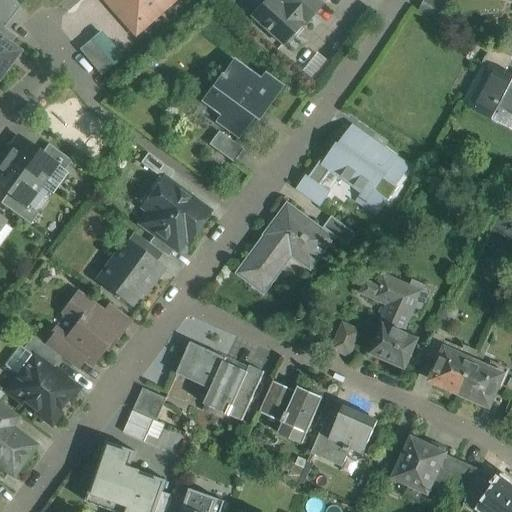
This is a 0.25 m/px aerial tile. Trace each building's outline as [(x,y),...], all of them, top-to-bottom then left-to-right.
[(20,7),(13,0),(0,0),(0,24),(4,27),(20,7)] [(107,0),(135,32),(171,0),(107,0)] [(278,0),(265,0),(265,1),(264,0),(256,0),(252,4),(252,10),(255,12),(251,17),(282,45),(301,23),(303,25),(313,13),(298,0),(284,0),(282,3),(278,0)] [(320,2),(318,0),(298,0),(313,13),(322,4),(320,2)] [(449,8),(435,0),(426,0),(420,11),(441,22),(442,21),(441,20),(445,14),(446,15),(449,8)] [(0,78),(21,52),(10,44),(16,37),(4,27),(0,24),(0,78)] [(123,58),(101,31),(91,39),(113,66),(123,58)] [(113,66),(91,39),(79,49),(101,76),(113,66)] [(511,59),(511,57),(491,48),(483,61),(493,66),(505,73),(511,59)] [(260,80),(233,60),(222,75),(220,74),(218,76),(219,77),(206,95),(225,109),(215,122),(237,139),(253,118),(257,121),(282,87),(264,74),(260,80)] [(511,76),(505,73),(493,66),(484,83),(490,86),(478,109),(511,127),(511,125),(511,76)] [(409,168),(352,128),(340,146),(338,144),(325,163),(321,161),(309,177),(320,185),(332,169),(364,192),(358,200),(375,212),(384,199),(388,202),(399,187),(396,186),(409,168)] [(242,150),(218,132),(208,145),(233,163),(242,150)] [(41,154),(19,138),(4,159),(39,185),(54,164),(41,154)] [(71,161),(48,144),(41,154),(54,164),(64,171),(71,161)] [(174,173),(147,153),(140,163),(163,180),(167,182),(174,173)] [(39,185),(4,159),(0,163),(0,188),(7,193),(24,206),(24,205),(39,185)] [(309,177),(307,176),(297,191),(319,207),(330,192),(320,185),(309,177)] [(167,182),(163,180),(143,207),(150,212),(142,224),(156,234),(175,248),(177,249),(185,238),(188,240),(208,213),(167,182)] [(24,206),(7,193),(0,203),(30,225),(37,215),(24,205),(24,206)] [(332,238),(288,206),(266,235),(267,236),(239,274),(264,292),(276,275),(272,272),(288,251),(310,267),(332,238)] [(356,234),(332,217),(324,227),(348,245),(356,234)] [(148,243),(134,232),(126,242),(155,263),(162,254),(148,243)] [(175,248),(156,234),(148,243),(162,254),(168,258),(175,248)] [(155,263),(126,242),(123,246),(120,244),(113,253),(116,256),(98,281),(130,304),(141,289),(145,292),(162,268),(155,263)] [(420,293),(384,277),(379,289),(367,284),(364,293),(390,304),(381,325),(383,326),(384,325),(401,333),(410,313),(411,314),(420,293)] [(122,328),(77,295),(66,311),(80,321),(65,342),(64,343),(83,358),(91,364),(109,339),(112,342),(122,328)] [(401,333),(384,325),(383,326),(371,354),(406,369),(419,340),(401,333)] [(359,332),(344,326),(334,348),(349,355),(359,332)] [(83,358),(64,343),(65,342),(55,335),(46,347),(61,358),(75,368),(83,358)] [(46,347),(32,336),(23,348),(32,355),(33,354),(53,369),(61,358),(46,347)] [(247,373),(225,363),(227,359),(191,343),(177,375),(211,390),(205,405),(242,421),(265,373),(250,366),(247,373)] [(462,350),(446,343),(439,358),(442,359),(432,381),(461,394),(475,362),(460,356),(462,350)] [(53,369),(33,354),(32,355),(23,348),(22,348),(22,347),(19,345),(3,366),(17,376),(6,391),(23,404),(24,403),(35,411),(34,412),(51,425),(62,410),(60,409),(66,402),(67,403),(78,389),(63,377),(61,379),(55,375),(57,372),(53,369)] [(489,369),(475,362),(461,394),(490,407),(499,385),(502,386),(508,371),(492,363),(489,369)] [(284,387),(273,382),(264,403),(275,408),(284,387)] [(284,387),(275,408),(264,403),(260,413),(282,423),(296,392),(284,387)] [(323,398),(298,387),(296,392),(282,423),(307,434),(323,398)] [(143,388),(134,410),(157,421),(167,399),(143,388)] [(19,416),(0,402),(0,419),(11,427),(19,416)] [(378,421),(346,406),(338,424),(323,456),(341,465),(348,450),(350,451),(352,447),(364,453),(378,421)] [(511,433),(511,410),(501,426),(511,434),(511,433)] [(11,427),(0,419),(0,467),(13,477),(36,446),(11,427)] [(338,424),(327,419),(312,452),(323,456),(338,424)] [(432,447),(412,438),(401,463),(393,481),(389,489),(423,505),(436,478),(446,455),(446,454),(443,453),(445,449),(433,444),(432,447)] [(152,511),(162,483),(139,475),(141,472),(130,468),(136,452),(108,442),(90,493),(131,508),(129,511),(152,511)] [(401,463),(383,454),(375,472),(393,481),(401,463)] [(462,462),(446,455),(436,478),(451,485),(453,482),(462,462)] [(480,470),(462,462),(453,482),(470,490),(477,475),(478,475),(480,470)] [(470,490),(464,505),(473,511),(481,511),(483,511),(482,510),(496,489),(478,475),(477,475),(470,490)] [(511,511),(511,487),(502,480),(496,489),(482,510),(483,511),(484,511),(511,511)] [(187,500),(174,496),(168,511),(182,511),(184,508),(187,500)]
